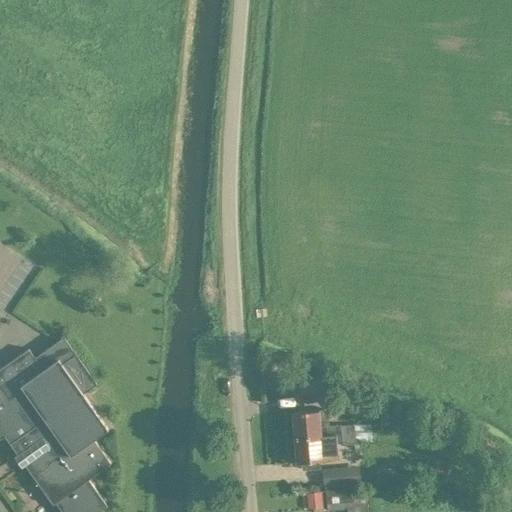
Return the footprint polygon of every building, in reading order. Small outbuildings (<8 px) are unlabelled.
[(0,427),(8,439),(16,449),(12,452),(19,463),(23,460),(52,500),(54,498),(62,509),(61,511),(90,511),(106,501),(87,475),(110,459),(93,435),(107,425),(81,389),(95,379),(62,333),(33,353),(26,344),(0,363),(0,427)] [(297,378),(299,394),(313,393),(311,376),(297,378)] [(325,405),(317,406),(291,408),(292,433),(339,429),(353,433),(352,420),(339,421),(339,420),(326,421),(325,405)] [(354,440),(353,433),(339,429),(292,433),(294,458),(336,455),(335,439),(340,438),(354,440)] [(358,462),(321,465),(323,483),(359,480),(358,462)] [(344,511),(366,511),(365,502),(370,502),(369,486),(351,487),(350,483),(323,486),(324,507),(344,505),(344,511)] [(499,511),(499,502),(482,500),(482,502),(485,502),(486,510),(489,510),(488,511),(499,511)]
